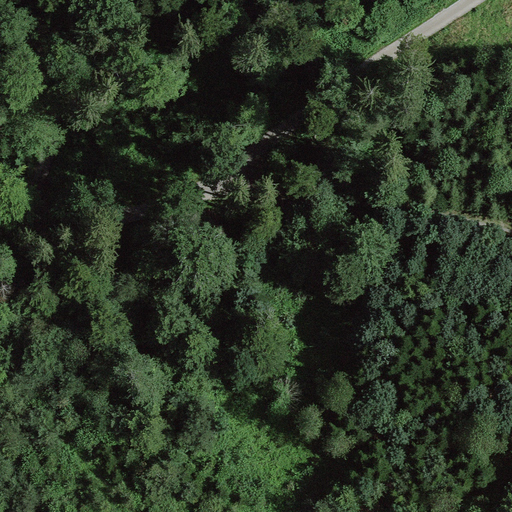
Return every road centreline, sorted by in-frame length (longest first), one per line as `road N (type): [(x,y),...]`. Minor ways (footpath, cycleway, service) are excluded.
road 1 (unclassified): [(0,238),(145,211),(200,191),(473,0)]
road 2 (track): [(511,238),(412,214),(299,200),(231,173)]
